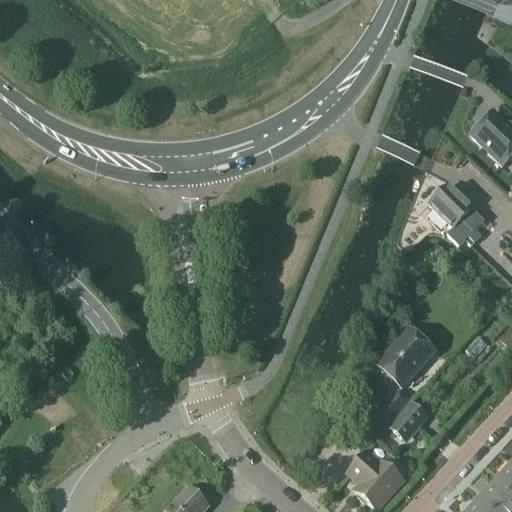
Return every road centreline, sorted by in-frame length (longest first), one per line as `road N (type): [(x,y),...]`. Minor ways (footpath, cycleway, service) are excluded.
road 1 (residential): [(155,427),(108,330),(0,220)]
road 2 (secondary): [(164,167),(85,152),(0,97)]
road 3 (tertiary): [(191,311),(206,251),(202,164)]
road 4 (tertiary): [(164,167),(172,249),(191,311)]
road 5 (residential): [(417,511),(511,410)]
road 6 (tertiary): [(298,511),(242,456),(209,407)]
road 7 (secondary): [(323,104),(285,132),(202,164)]
road 8 (secondary): [(323,104),(376,41),(393,0)]
road 9 (residential): [(74,511),(83,486),(155,427)]
